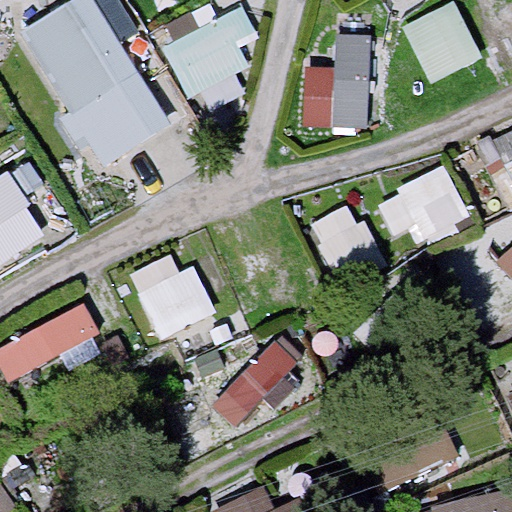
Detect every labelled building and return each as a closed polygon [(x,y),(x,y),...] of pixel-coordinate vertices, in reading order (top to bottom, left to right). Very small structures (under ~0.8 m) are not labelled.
[(118,0),(76,0),(23,33),(73,112),(62,119),(81,150),(91,143),(103,163),(170,122),(120,41),(137,30),(118,0)] [(453,1),(402,26),(430,82),(481,56),(453,1)] [(211,2),(167,25),(175,40),(162,47),(189,97),(200,92),(210,112),(247,92),(236,71),(249,64),(237,41),(256,31),(242,3),(218,16),(211,2)] [(369,33),(334,32),(333,67),(304,66),(303,125),(366,127),(369,33)] [(401,246),(472,215),(449,163),(378,194),(401,246)] [(8,177),(0,182),(0,259),(43,232),(8,177)] [(511,268),(511,243),(500,255),(511,268)] [(162,335),(213,312),(183,247),(132,270),(162,335)] [(87,295),(0,341),(0,360),(11,381),(106,330),(87,295)] [(363,444),(377,486),(461,459),(448,417),(363,444)] [(3,474),(0,477),(0,511),(9,511),(24,500),(3,474)] [(213,505),(215,511),(279,511),(268,482),(213,505)] [(411,511),(511,511),(511,486),(411,507),(411,511)]
